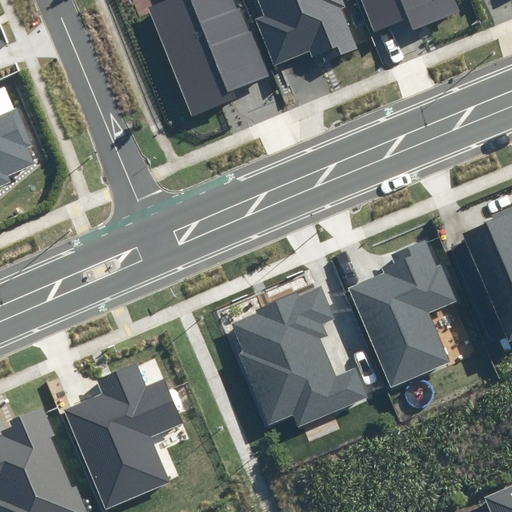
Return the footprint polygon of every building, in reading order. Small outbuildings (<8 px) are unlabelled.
[(239,0),(169,0),(148,8),(190,114),(237,96),(234,90),(270,76),(239,0)] [(261,0),(267,14),(257,18),(275,63),(312,49),(318,64),(359,48),(343,8),(348,6),(345,0),(261,0)] [(358,0),(373,34),(408,20),(412,30),(459,11),(454,0),(358,0)] [(0,187),(14,182),(10,174),(37,163),(15,111),(0,117),(0,187)] [(466,241),(452,247),(491,339),(506,333),(509,341),(511,339),(511,206),(492,215),(494,220),(463,234),(466,241)] [(384,273),(349,288),(391,387),(451,362),(431,314),(459,302),(442,263),(436,265),(426,241),(392,255),(395,263),(382,268),(384,273)] [(335,319),(321,286),(299,296),(296,293),(256,310),(257,313),(232,323),(244,351),(239,354),(269,425),(294,414),(299,425),(367,397),(355,368),(336,376),(321,339),(328,336),(323,324),(335,319)] [(103,395),(66,410),(107,508),(171,482),(151,436),(183,423),(165,378),(146,386),(136,363),(97,380),(103,395)] [(55,435),(43,406),(9,420),(12,426),(0,430),(0,431),(2,435),(0,436),(0,511),(87,511),(76,485),(72,487),(51,437),(55,435)] [(511,511),(511,485),(485,497),(491,511),(511,511)]
